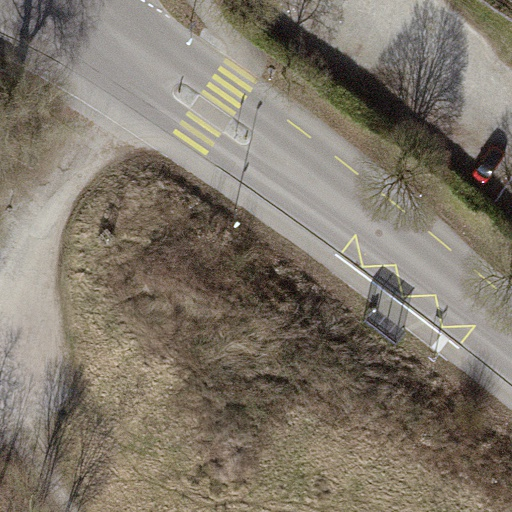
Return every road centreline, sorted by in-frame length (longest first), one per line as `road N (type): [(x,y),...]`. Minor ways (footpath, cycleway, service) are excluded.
road 1 (tertiary): [(36,0),(461,296)]
road 2 (track): [(125,56),(0,279)]
